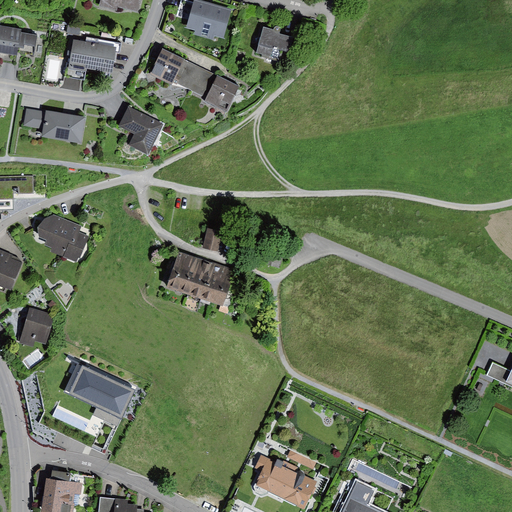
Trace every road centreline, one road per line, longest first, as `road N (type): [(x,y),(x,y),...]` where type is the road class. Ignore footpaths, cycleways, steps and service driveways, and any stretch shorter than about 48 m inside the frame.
road 1 (track): [(511,203),(465,208),(391,193),(215,192),(137,178)]
road 2 (track): [(137,178),(259,112),(324,39),(331,5)]
road 3 (residential): [(159,0),(128,72),(104,95),(0,85)]
road 4 (residential): [(319,243),(511,322)]
road 5 (residential): [(17,454),(100,465),(195,511)]
road 6 (track): [(137,178),(162,237),(275,282)]
road 7 (track): [(137,178),(0,159)]
